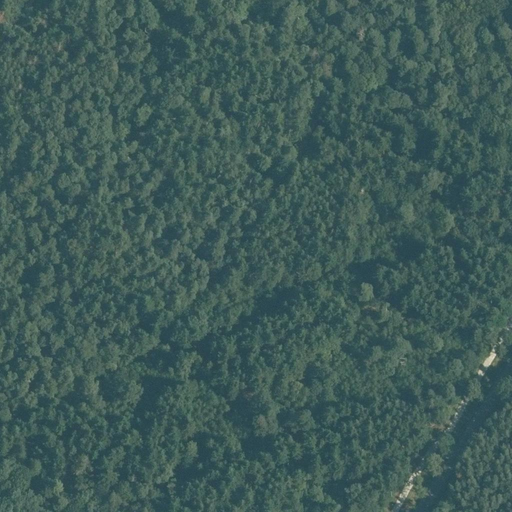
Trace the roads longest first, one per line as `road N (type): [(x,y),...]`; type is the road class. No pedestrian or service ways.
road 1 (track): [(196,0),(511,159)]
road 2 (tertiary): [(421,511),(511,367)]
